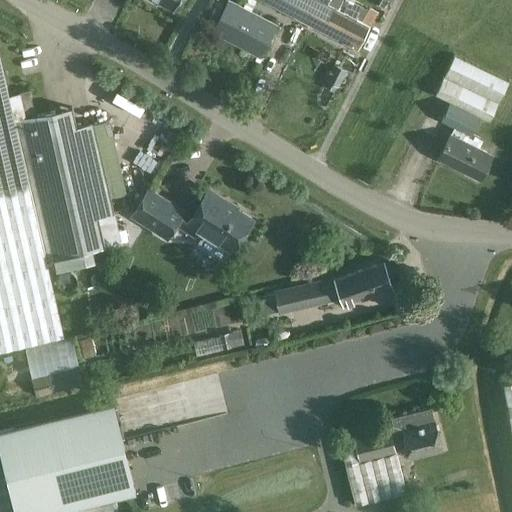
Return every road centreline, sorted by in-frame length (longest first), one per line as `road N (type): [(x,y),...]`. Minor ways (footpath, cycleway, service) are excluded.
road 1 (tertiary): [(511,235),(412,224),(22,0)]
road 2 (unknown): [(466,234),(451,295),(435,324),(413,340),(309,396),(140,458)]
